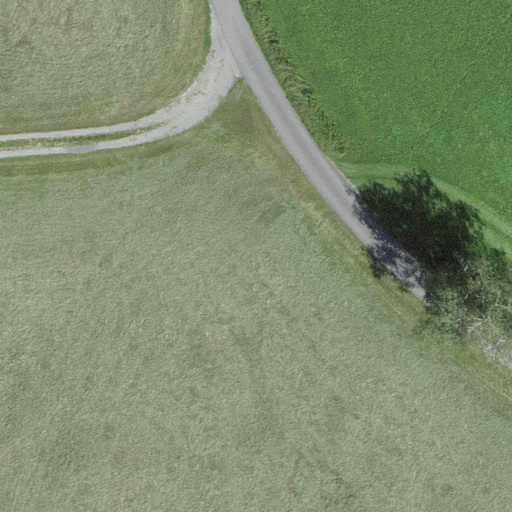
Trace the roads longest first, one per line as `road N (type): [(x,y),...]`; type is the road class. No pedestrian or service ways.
road 1 (track): [(511,356),(427,291),(326,178),(239,41),(226,0)]
road 2 (track): [(0,154),(118,146),(174,123),(211,100),(239,41)]
